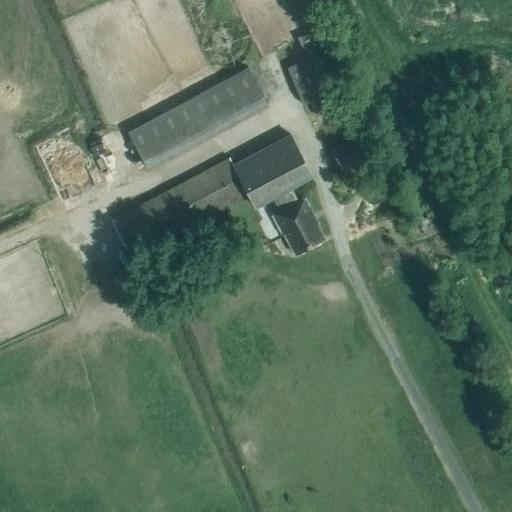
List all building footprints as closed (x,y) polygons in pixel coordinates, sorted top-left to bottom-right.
[(333,90),(317,54),(286,68),(302,104),(333,90)] [(149,171),(268,106),(248,67),(128,132),(149,171)] [(132,256),(248,194),(255,208),(273,199),(280,211),(273,214),(294,254),(326,238),(304,197),(298,200),(292,188),(313,177),(290,133),(232,164),(229,157),(112,218),(132,256)] [(354,139),(333,150),(342,169),(363,158),(354,139)] [(503,356),(470,277),(452,284),(485,364),(503,356)]
